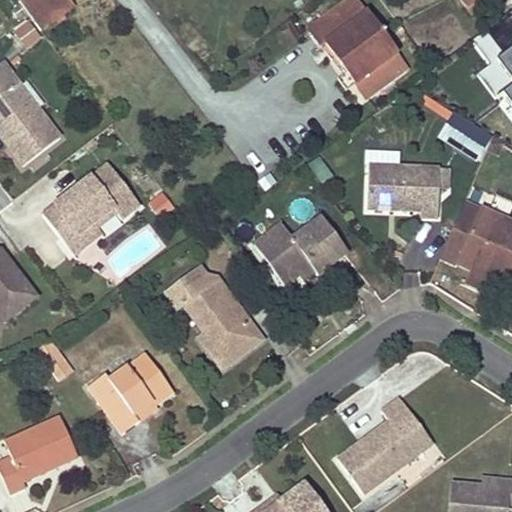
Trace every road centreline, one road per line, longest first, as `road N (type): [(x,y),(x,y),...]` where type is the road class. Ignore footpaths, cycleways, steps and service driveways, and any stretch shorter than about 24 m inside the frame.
road 1 (residential): [(511,369),(450,330),(397,330),(171,497),(139,511)]
road 2 (residential): [(284,105),(250,115),(213,92),(138,0)]
road 3 (residential): [(280,89),(302,69),(326,87),(313,113),(284,105)]
